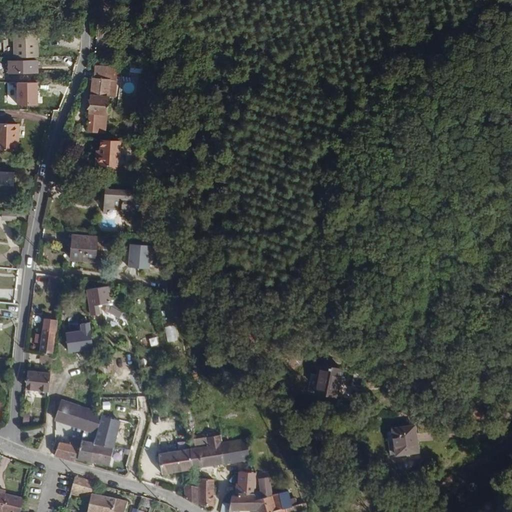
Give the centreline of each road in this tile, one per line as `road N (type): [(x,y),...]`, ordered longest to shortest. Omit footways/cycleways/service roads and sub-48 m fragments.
road 1 (residential): [(87,13),(83,57),(31,252),(11,435)]
road 2 (residential): [(197,511),(170,496),(9,447)]
